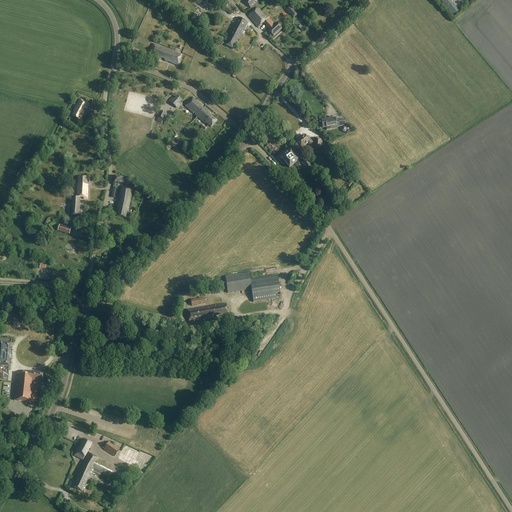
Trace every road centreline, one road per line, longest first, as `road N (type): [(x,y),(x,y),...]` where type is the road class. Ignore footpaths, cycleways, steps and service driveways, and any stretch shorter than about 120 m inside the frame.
road 1 (unclassified): [(511,510),(327,225),(245,141)]
road 2 (unclassified): [(90,312),(79,301),(109,184),(104,104),(112,67)]
road 3 (tertiary): [(90,312),(245,141)]
road 4 (tertiary): [(0,493),(51,413),(90,312)]
road 5 (tertiary): [(248,135),(284,75),(362,0)]
road 6 (unclassified): [(248,135),(190,88),(150,70),(112,67)]
